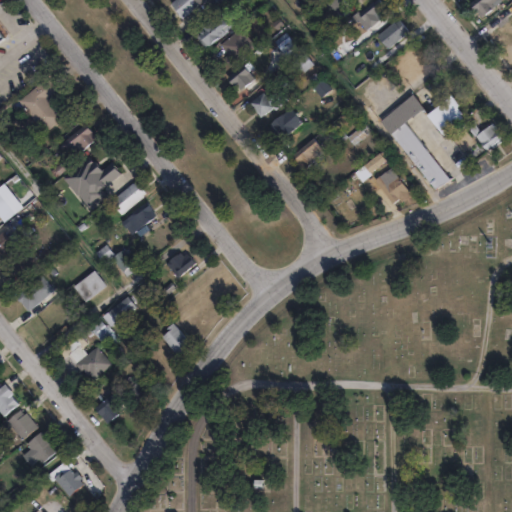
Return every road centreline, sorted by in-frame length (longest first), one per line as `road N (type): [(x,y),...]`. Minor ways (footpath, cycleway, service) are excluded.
road 1 (residential): [(511,172),(330,254),(269,295),(207,361),(118,511)]
road 2 (residential): [(21,0),(269,295)]
road 3 (residential): [(330,254),(133,0)]
road 4 (residential): [(131,489),(0,325)]
road 5 (residential): [(511,106),(430,0)]
